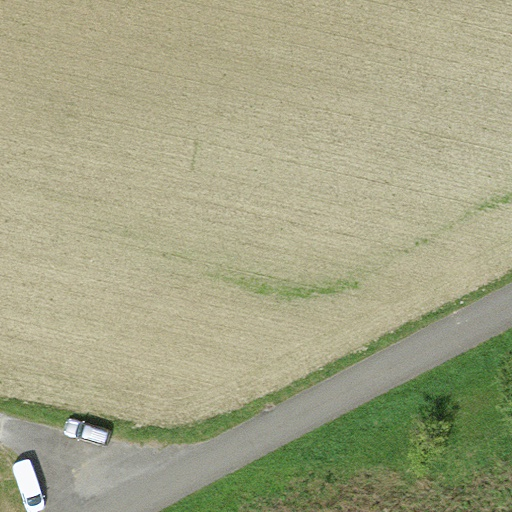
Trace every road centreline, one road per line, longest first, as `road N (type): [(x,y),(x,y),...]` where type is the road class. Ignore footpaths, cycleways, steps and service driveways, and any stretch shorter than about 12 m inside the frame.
road 1 (unclassified): [(120,511),(511,309)]
road 2 (track): [(117,511),(100,483),(0,431)]
